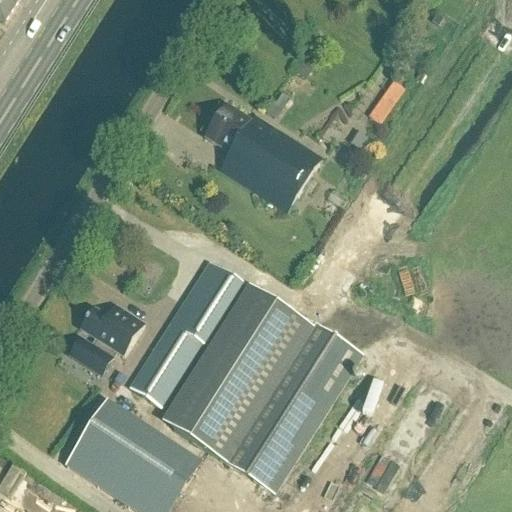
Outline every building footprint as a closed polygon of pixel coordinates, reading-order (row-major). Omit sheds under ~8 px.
[(0,0),(0,23),(5,27),(22,0),(0,0)] [(420,77),(416,84),(423,88),(428,81),(420,77)] [(335,126),(346,133),(371,97),(360,89),(335,126)] [(382,133),(407,97),(396,89),(370,125),(382,133)] [(252,125),(227,109),(205,143),(231,159),(220,176),(288,219),(323,164),(255,121),(252,125)] [(261,232),(274,212),(208,169),(195,189),(261,232)] [(163,427),(220,464),(277,500),(365,361),(302,320),(300,325),(249,293),(163,427)] [(146,331),(116,312),(109,323),(95,315),(82,336),(97,345),(93,352),(89,358),(111,371),(119,359),(126,363),(146,331)] [(163,415),(203,351),(170,331),(130,394),(163,415)] [(69,410),(76,388),(48,378),(41,401),(69,410)] [(433,458),(441,449),(462,427),(444,411),(423,433),(434,443),(426,452),(433,458)] [(138,479),(113,475),(126,449),(103,437),(96,452),(75,449),(72,467),(85,473),(73,497),(72,503),(87,505),(85,511),(124,511),(137,485),(138,479)]
